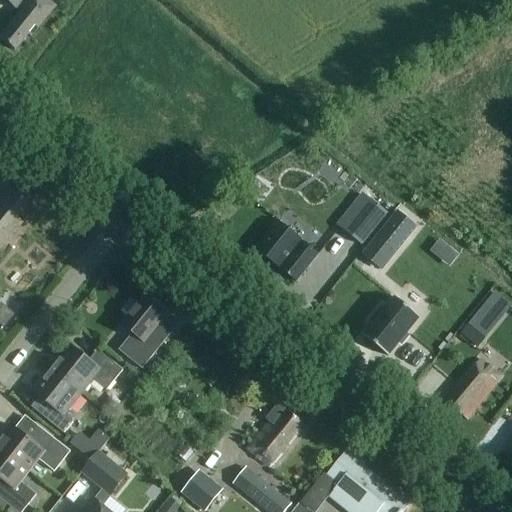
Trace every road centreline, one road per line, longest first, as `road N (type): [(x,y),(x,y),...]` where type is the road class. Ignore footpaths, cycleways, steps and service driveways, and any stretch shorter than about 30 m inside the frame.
road 1 (unclassified): [(488,511),(125,216)]
road 2 (residential): [(0,373),(125,216)]
road 3 (unclassified): [(125,216),(0,116)]
